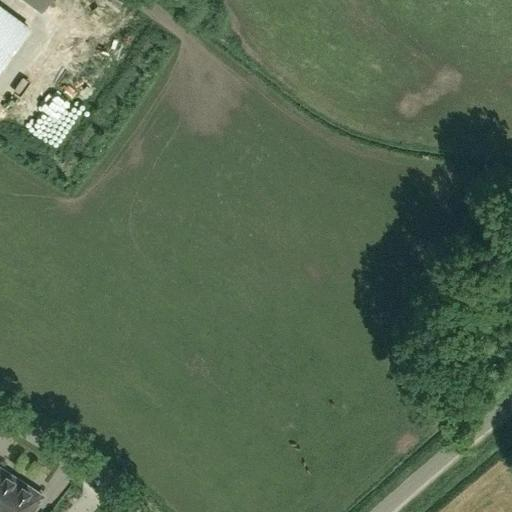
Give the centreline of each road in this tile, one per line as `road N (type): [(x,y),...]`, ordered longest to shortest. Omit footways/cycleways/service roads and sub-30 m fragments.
road 1 (unclassified): [(389,511),(511,408)]
road 2 (unclassified): [(126,511),(0,419)]
